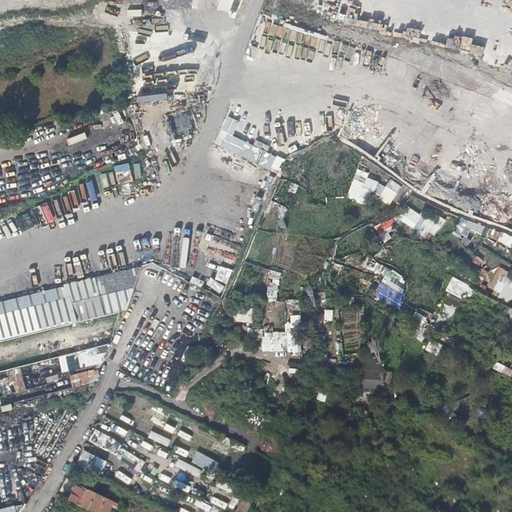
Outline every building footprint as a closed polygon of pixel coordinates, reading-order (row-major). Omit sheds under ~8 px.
[(62,0),(68,9),(82,2),(80,0),(62,0)] [(221,0),(198,0),(212,39),(206,41),(206,42),(233,33),(221,0)] [(287,0),(286,4),(308,11),(311,0),(287,0)] [(415,11),(405,22),(420,35),(430,25),(415,11)] [(472,76),(487,59),(466,41),(480,24),(465,11),(441,39),(462,58),(457,63),(472,76)] [(17,18),(0,27),(0,28),(10,46),(44,27),(37,15),(21,24),(17,18)] [(172,15),(154,21),(161,43),(180,37),(172,15)] [(492,59),(507,69),(511,60),(511,33),(510,32),(492,59)] [(345,60),(338,71),(351,80),(359,70),(345,60)] [(362,187),(391,204),(402,186),(390,179),(386,187),(367,177),(362,187)] [(352,179),(351,195),(362,196),(364,180),(352,179)] [(271,200),(266,211),(278,217),(283,205),(271,200)] [(408,224),(416,212),(410,207),(401,220),(408,224)] [(439,215),(435,221),(421,212),(409,229),(429,243),(445,219),(439,215)] [(376,264),(375,273),(389,275),(390,266),(376,264)] [(489,289),(511,298),(511,279),(508,278),(511,272),(498,266),(489,289)] [(0,338),(128,306),(128,299),(131,298),(143,269),(0,303),(0,338)] [(477,269),(474,276),(484,281),(488,274),(477,269)] [(268,282),(268,297),(278,297),(277,282),(268,282)] [(449,293),(447,299),(460,303),(462,297),(449,293)] [(438,321),(449,324),(455,308),(443,304),(438,321)] [(416,311),(412,318),(423,324),(427,317),(416,311)] [(295,351),(294,338),(281,338),(281,351),(295,351)] [(361,355),(359,388),(385,389),(386,356),(361,355)] [(70,374),(72,386),(98,382),(96,370),(70,374)] [(212,472),(216,464),(204,457),(199,466),(212,472)] [(264,490),(245,480),(245,479),(237,474),(233,482),(241,486),(241,487),(260,498),(264,490)] [(110,511),(115,502),(77,482),(68,499),(93,511),(110,511)] [(292,488),(283,483),(280,482),(277,488),(289,493),(292,488)] [(282,507),(288,496),(289,493),(277,488),(274,493),(272,493),(268,501),(282,507)] [(230,507),(238,511),(246,511),(252,503),(237,495),(230,507)] [(0,511),(23,511),(31,501),(0,508),(0,511)]
